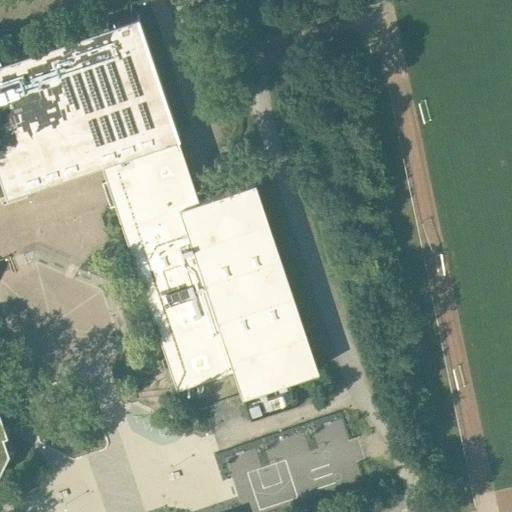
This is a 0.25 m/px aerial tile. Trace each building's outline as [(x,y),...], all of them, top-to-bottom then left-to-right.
[(52,44),(0,61),(0,172),(8,195),(103,163),(178,137),(180,137),(139,15),(52,44)] [(108,179),(177,385),(236,366),(244,393),(316,369),(253,181),(199,199),(178,137),(103,163),(108,179)] [(231,159),(214,165),(218,176),(235,170),(231,159)] [(206,380),(204,379),(202,380),(200,381),(197,383),(196,386),(197,389),(198,391),(200,392),(201,393),(204,393),(206,393),(208,391),(209,390),(210,388),(210,386),(210,384),(209,383),(208,381),(206,380)] [(0,466),(8,450),(5,441),(11,439),(8,432),(11,428),(12,424),(2,392),(0,391),(0,466)]
